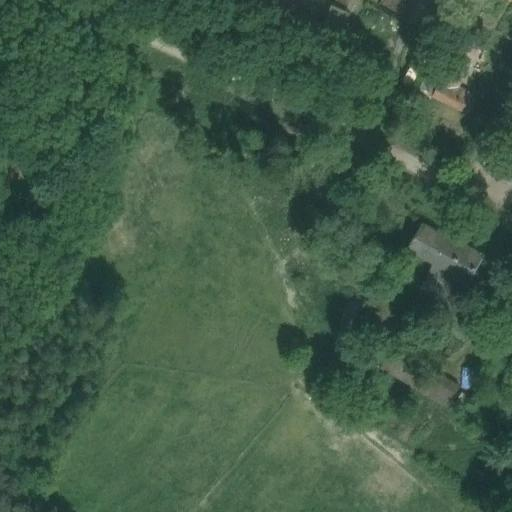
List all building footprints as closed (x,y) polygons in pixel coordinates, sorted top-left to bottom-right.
[(485,37),(466,28),(459,24),(452,38),(455,39),(450,47),(474,59),(485,37)] [(448,66),(434,94),(465,110),(473,94),(458,86),(465,74),(448,66)] [(433,263),(449,236),(424,222),(408,249),(433,263)] [(333,228),(327,238),(333,241),(338,231),(333,228)] [(471,284),(468,282),(483,255),(449,236),(433,263),(435,264),(425,281),(442,291),(461,301),(471,284)] [(450,319),(445,328),(462,338),(467,329),(450,319)] [(461,385),(443,374),(404,351),(395,345),(381,368),(448,408),(461,385)] [(488,346),(482,357),(494,364),(500,352),(488,346)]
